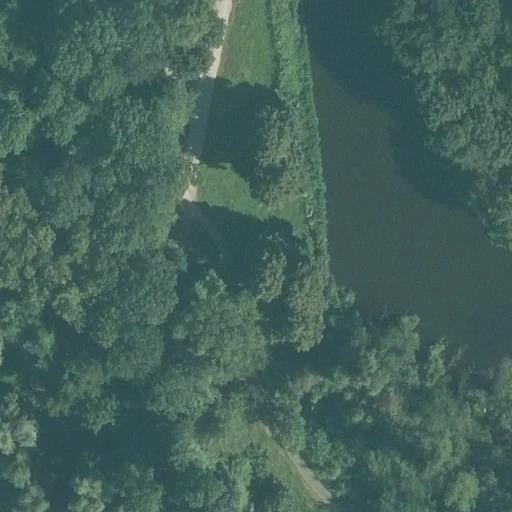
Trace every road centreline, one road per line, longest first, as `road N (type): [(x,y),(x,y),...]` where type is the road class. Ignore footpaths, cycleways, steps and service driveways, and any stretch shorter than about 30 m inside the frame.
road 1 (unknown): [(174,511),(166,339),(200,77),(198,25)]
road 2 (unknown): [(200,77),(0,76)]
